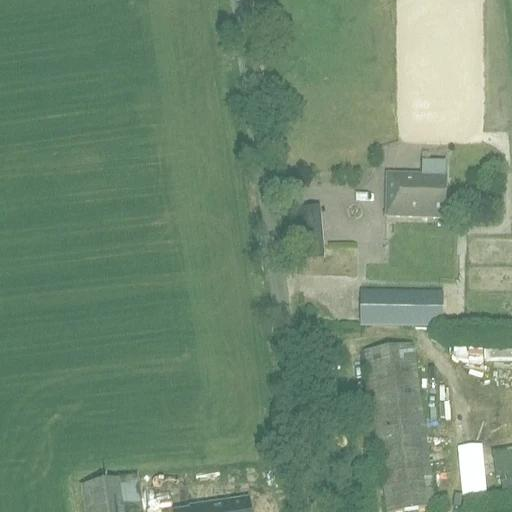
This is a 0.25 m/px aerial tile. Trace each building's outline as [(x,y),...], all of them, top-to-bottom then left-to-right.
[(386,175),(385,217),(443,218),(444,176),(444,163),(429,162),(428,176),(386,175)] [(318,209),(294,211),(295,223),(319,221),(318,209)] [(441,328),(441,293),(361,292),(360,326),(441,328)] [(386,511),(402,511),(434,507),(411,345),(363,352),(386,511)] [(338,380),(354,375),(350,364),(335,369),(338,380)] [(335,444),(341,466),(358,461),(352,440),(335,444)] [(92,511),(122,507),(117,472),(88,476),(92,511)] [(221,497),(220,484),(175,487),(176,500),(221,497)] [(249,511),(270,503),(265,489),(244,497),(249,511)] [(247,511),(246,502),(205,508),(205,511),(247,511)]
